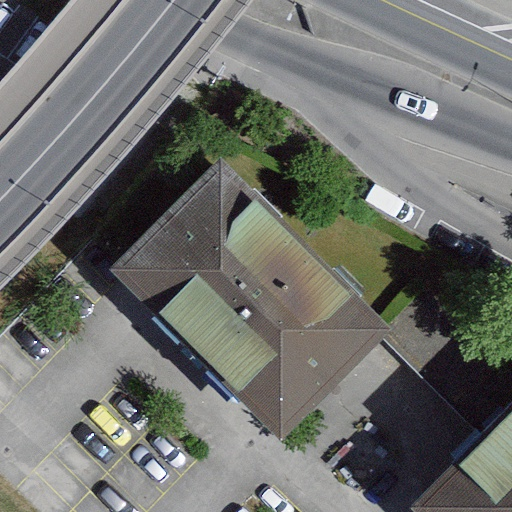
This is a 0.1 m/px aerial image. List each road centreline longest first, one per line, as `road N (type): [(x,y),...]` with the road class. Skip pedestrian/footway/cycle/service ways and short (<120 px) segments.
road 1 (secondary): [(159,0),(511,149)]
road 2 (secondary): [(173,0),(0,198)]
road 3 (secondary): [(511,76),(341,0)]
